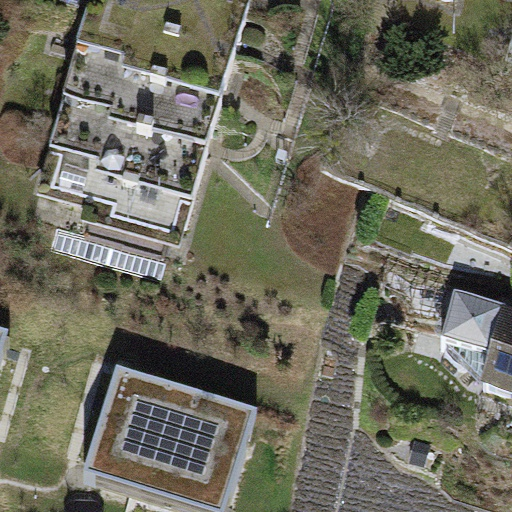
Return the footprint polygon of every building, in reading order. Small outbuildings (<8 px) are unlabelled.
[(96,0),(42,235),(208,273),(270,0),(96,0)] [(511,317),(466,307),(454,363),(503,374),(495,409),(511,412),(511,317)] [(10,343),(0,340),(0,378),(7,353),(10,343)] [(119,377),(113,400),(252,440),(259,418),(154,387),(119,377)] [(252,440),(113,400),(87,490),(98,493),(105,469),(233,506),(252,440)] [(162,511),(231,511),(233,506),(105,469),(98,493),(162,511)]
